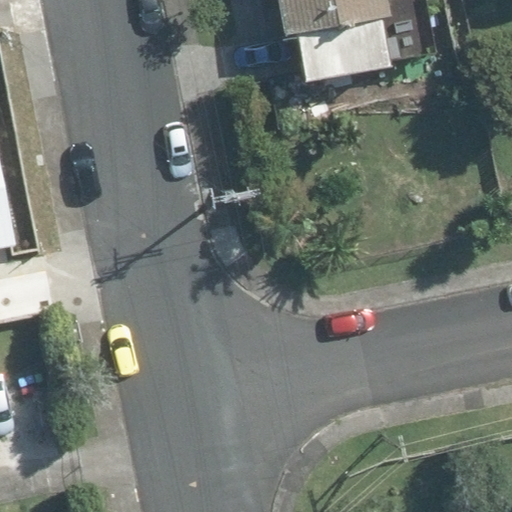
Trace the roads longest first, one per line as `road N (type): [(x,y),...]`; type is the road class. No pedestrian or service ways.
road 1 (residential): [(176,383),(511,320)]
road 2 (residential): [(98,0),(149,260)]
road 3 (residential): [(0,289),(149,260)]
road 4 (residential): [(176,383),(201,511)]
road 5 (residential): [(149,260),(176,383)]
